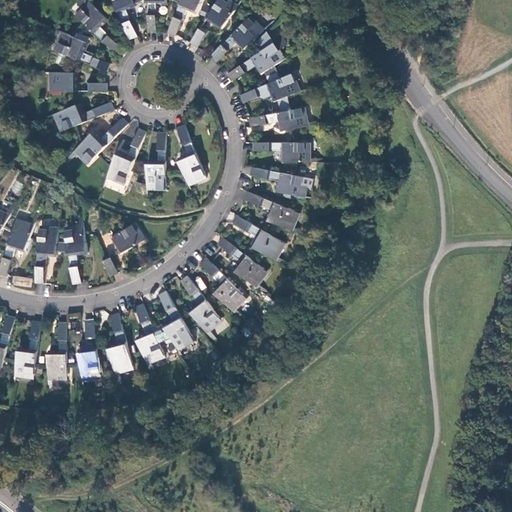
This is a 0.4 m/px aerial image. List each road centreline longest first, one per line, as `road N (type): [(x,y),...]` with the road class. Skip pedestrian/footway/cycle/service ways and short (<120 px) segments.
road 1 (residential): [(0,292),(40,302),(118,294),(191,248),(221,207),(236,159),(232,117),(199,76)]
road 2 (residential): [(354,0),(428,106),(511,195)]
road 3 (residential): [(199,76),(168,49),(135,61),(127,81),(134,103),(151,112),(174,109)]
